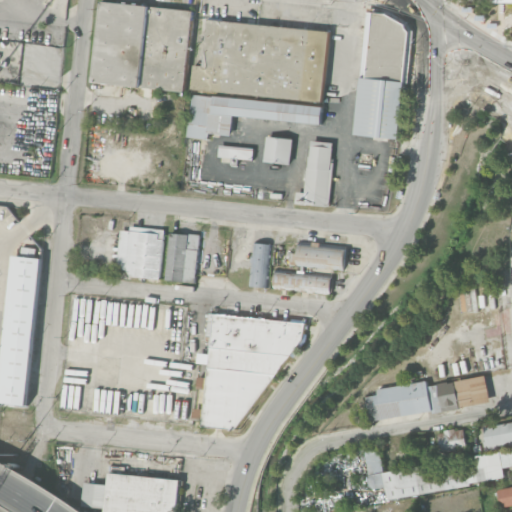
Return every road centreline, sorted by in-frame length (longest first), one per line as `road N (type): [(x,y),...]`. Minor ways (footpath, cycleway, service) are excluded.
road 1 (secondary): [(235,511),(261,436),(407,233),(428,120)]
road 2 (residential): [(44,430),(86,0)]
road 3 (residential): [(407,233),(0,189)]
road 4 (residential): [(346,318),(58,285)]
road 5 (residential): [(511,408),(326,444),(294,468)]
road 6 (residential): [(251,454),(44,430)]
